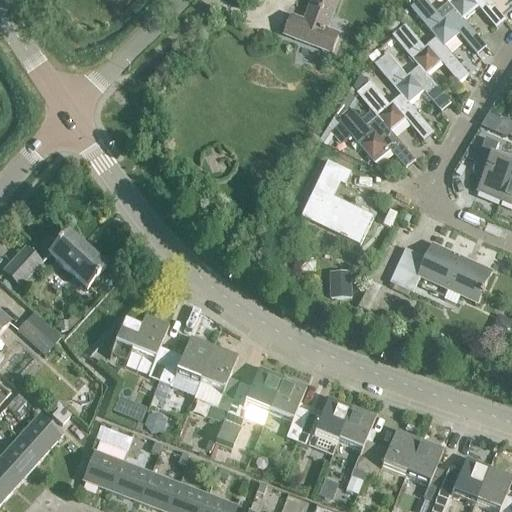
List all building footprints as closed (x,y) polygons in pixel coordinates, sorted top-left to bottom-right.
[(336,0),(313,0),(305,23),(291,18),(284,35),(332,54),(338,36),(325,31),(336,0)] [(424,0),(422,0),(410,10),(436,41),(437,41),(444,50),(445,49),(460,37),(478,58),(479,58),(487,51),(463,22),(456,13),(449,5),(437,15),(424,0)] [(444,0),(449,5),(456,13),(463,22),(478,9),(496,30),(498,29),(504,24),(506,22),(487,0),(444,0)] [(437,41),(436,41),(425,50),(406,27),(392,38),(418,69),(419,68),(427,78),(427,77),(442,65),(460,86),(469,79),(445,49),(444,50),(437,41)] [(419,68),(418,69),(407,78),(388,54),(374,66),(401,98),(401,97),(408,105),(409,105),(423,93),(442,115),(452,106),(427,77),(427,78),(419,68)] [(401,97),(401,98),(389,107),(370,84),(357,95),(383,127),(384,126),(391,134),(405,122),(423,143),(433,135),(409,105),(408,105),(401,97)] [(384,126),(383,127),(372,136),(352,113),(349,109),(354,101),(349,95),(335,119),(342,127),(331,136),(342,149),(353,140),(372,164),(388,151),(406,172),(416,164),(391,134),(384,126)] [(511,124),(489,114),(482,127),(505,137),(506,135),(511,137),(511,124)] [(482,151),(474,169),(485,174),(476,195),(500,205),(511,177),(511,166),(493,158),(495,152),(498,146),(497,146),(486,141),(482,151)] [(341,186),(346,188),(352,176),(328,164),(301,219),(359,248),(373,220),(333,201),(341,186)] [(511,177),(500,205),(511,210),(511,177)] [(79,218),(70,231),(119,267),(128,254),(79,218)] [(97,279),(105,270),(67,236),(59,245),(58,244),(55,248),(47,257),(85,292),(93,283),(94,283),(97,280),(97,279)] [(477,307),(492,274),(433,248),(427,261),(406,252),(391,286),(413,296),(420,281),(477,307)] [(2,274),(19,289),(41,266),(24,251),(2,274)] [(17,332),(44,358),(60,341),(33,315),(17,332)] [(58,322),(59,333),(67,333),(79,322),(73,316),(67,322),(58,322)] [(158,384),(170,355),(159,351),(168,327),(144,317),(139,331),(123,325),(114,347),(154,363),(147,380),(158,384)] [(511,324),(498,318),(492,332),(506,338),(511,324)] [(170,355),(158,384),(169,389),(193,398),(213,348),(190,338),(181,360),(170,355)] [(193,398),(192,401),(209,408),(227,415),(239,386),(227,382),(237,358),(213,348),(193,398)] [(267,416),(282,379),(258,369),(250,391),(239,386),(227,415),(222,427),(215,444),(232,451),(249,409),(267,416)] [(296,445),(308,416),(297,411),(306,388),(282,379),(267,416),(291,426),(285,440),(296,445)] [(17,397),(6,409),(13,415),(24,404),(17,398),(17,397)] [(308,416),(296,445),(307,449),(331,459),(336,446),(351,408),(327,399),(319,420),(308,416)] [(227,415),(209,408),(204,420),(222,427),(227,415)] [(351,408),(336,446),(360,455),(345,491),(357,496),(364,477),(376,448),(365,444),(375,418),(351,408)] [(51,419),(61,428),(70,418),(60,409),(51,419)] [(17,441),(41,463),(61,440),(38,418),(17,441)] [(160,434),(164,425),(157,418),(148,419),(144,428),(150,436),(160,434)] [(404,478),(419,441),(395,431),(387,453),(376,448),(364,477),(375,482),(380,469),(404,478)] [(0,466),(20,485),(41,463),(17,441),(0,460),(0,466)] [(434,505),(445,476),(435,472),(443,450),(419,441),(404,478),(428,488),(423,501),(434,505)] [(150,454),(157,457),(161,447),(154,444),(150,454)] [(110,496),(122,466),(93,455),(81,485),(110,496)] [(177,465),(184,468),(188,458),(181,455),(177,465)] [(474,507),(489,469),(465,459),(457,481),(445,476),(434,505),(445,510),(449,497),(451,497),(451,500),(456,502),(458,500),(466,503),(466,506),(472,508),(473,506),(474,507)] [(204,477),(211,479),(215,468),(208,465),(204,477)] [(0,507),(0,508),(20,485),(0,466),(0,507)] [(139,507),(150,477),(122,466),(110,496),(139,507)] [(511,478),(489,469),(474,507),(487,511),(499,511),(504,499),(511,480),(511,478)] [(151,511),(169,511),(179,488),(150,477),(139,507),(151,511)] [(324,483),(318,498),(330,503),(337,488),(324,483)] [(255,496),(262,498),(266,487),(259,485),(255,496)] [(201,511),(207,499),(179,488),(169,511),(201,511)] [(207,499),(201,511),(235,511),(236,510),(207,499)]
